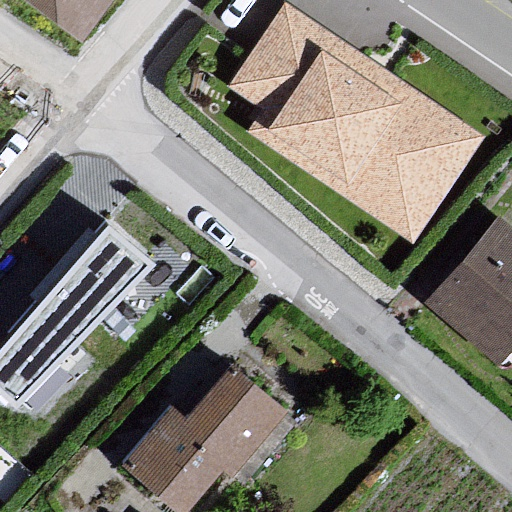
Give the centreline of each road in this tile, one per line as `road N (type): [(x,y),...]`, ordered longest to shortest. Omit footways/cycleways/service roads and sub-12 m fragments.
road 1 (residential): [(511,472),(343,336),(76,92)]
road 2 (residential): [(76,92),(154,0)]
